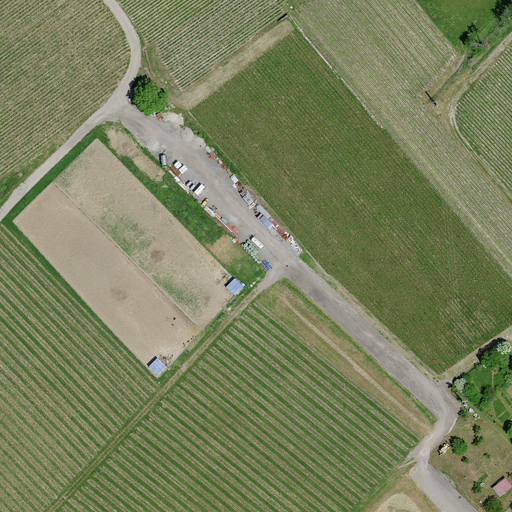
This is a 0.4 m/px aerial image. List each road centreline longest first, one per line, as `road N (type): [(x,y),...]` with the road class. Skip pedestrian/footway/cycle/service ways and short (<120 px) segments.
road 1 (track): [(110,104),(153,121),(436,396),(511,337)]
road 2 (track): [(287,256),(50,511)]
road 3 (track): [(0,217),(125,87),(135,44),(109,0)]
